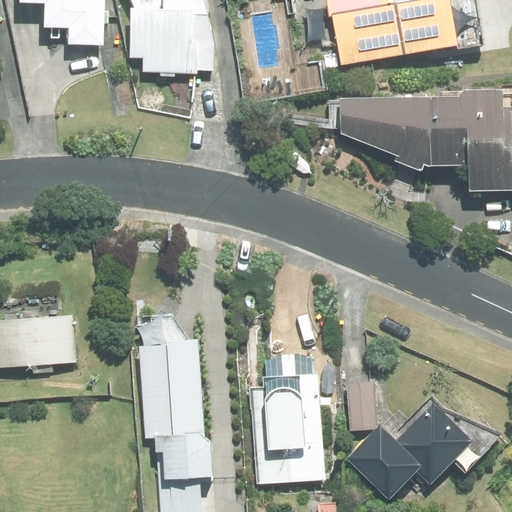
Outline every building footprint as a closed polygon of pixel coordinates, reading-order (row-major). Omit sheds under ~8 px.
[(109,0),(26,0),(26,5),(51,6),(50,29),(75,31),(74,46),(107,47),(109,0)] [(162,12),(162,0),(144,0),(144,11),(135,11),(134,60),(146,60),(146,75),(163,75),(163,80),(172,80),(172,86),(197,87),(197,81),(216,81),(217,49),(213,18),(207,0),(168,0),(168,12),(162,12)] [(399,0),(340,0),(329,2),(332,20),(336,19),(344,67),(464,47),(456,0),(436,0),(400,6),(399,0)] [(466,99),(345,101),(345,136),(402,160),(400,162),(425,173),(432,166),(435,169),(475,168),(475,194),(511,193),(511,110),(511,93),(472,94),(466,99)] [(75,317),(0,323),(0,369),(78,364),(75,317)] [(209,438),(203,342),(174,344),(174,348),(143,350),(148,441),(161,441),(162,455),(159,456),(162,511),(205,511),(204,481),(220,480),(218,447),(219,447),(209,438)] [(267,390),(254,390),(258,484),(327,481),(321,378),(316,377),(316,361),(310,359),(303,357),(296,356),(289,356),(282,358),(275,360),(269,364),(270,378),(266,379),(267,390)] [(351,386),(353,431),(379,430),(377,385),(351,386)] [(106,398),(75,399),(76,415),(107,414),(106,398)] [(435,487),(478,446),(439,405),(401,442),(386,428),(352,460),(394,502),(423,475),(435,487)] [(511,511),(511,479),(496,492),(511,511)]
